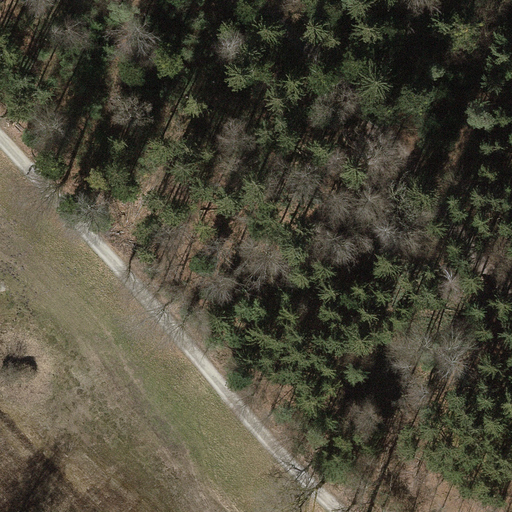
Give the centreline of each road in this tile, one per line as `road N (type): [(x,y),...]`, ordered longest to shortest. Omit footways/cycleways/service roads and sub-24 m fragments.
road 1 (track): [(342,511),(272,449),(0,138)]
road 2 (track): [(511,292),(451,228),(358,98),(247,0)]
